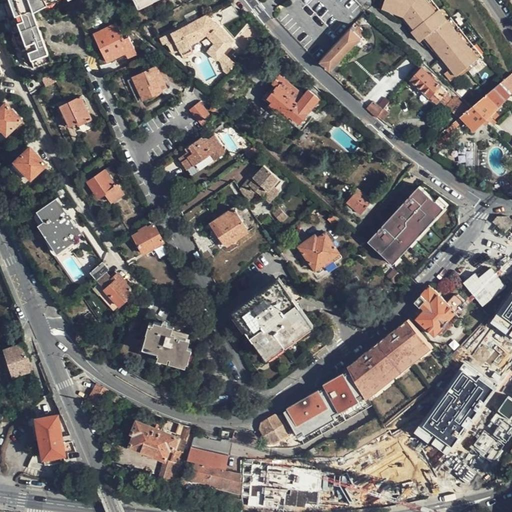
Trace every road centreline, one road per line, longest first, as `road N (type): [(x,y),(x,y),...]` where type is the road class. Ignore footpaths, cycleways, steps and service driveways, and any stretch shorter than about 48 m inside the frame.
road 1 (residential): [(211,320),(135,283),(68,183),(0,48)]
road 2 (secondary): [(492,203),(377,126),(248,0)]
road 3 (residential): [(263,405),(403,301),(492,203)]
road 4 (residential): [(89,66),(215,301),(211,320)]
road 5 (residential): [(44,334),(59,331),(106,379),(163,410),(236,417),(263,405)]
road 6 (unclassified): [(44,334),(117,511)]
